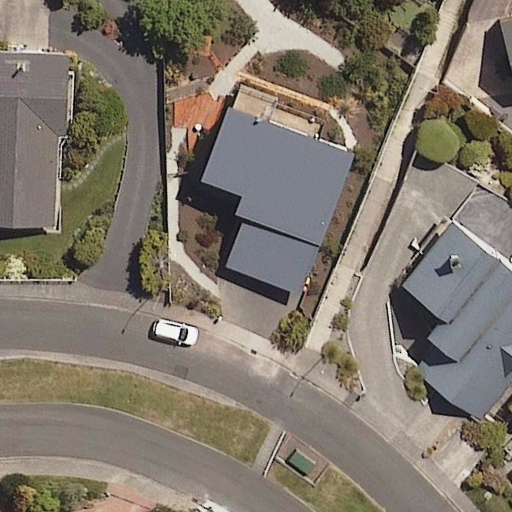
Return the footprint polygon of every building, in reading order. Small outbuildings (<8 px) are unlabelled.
[(367,0),(384,13),(394,0),(367,0)] [(511,19),(500,22),(511,77),(511,19)] [(66,55),(0,55),(0,226),(55,226),(54,137),(67,137),(66,55)] [(298,295),(348,156),(315,144),(324,120),(234,87),(200,183),(250,201),(225,268),(298,295)] [(511,210),(480,185),(396,287),(445,327),(412,368),(480,423),(511,383),(511,210)]
